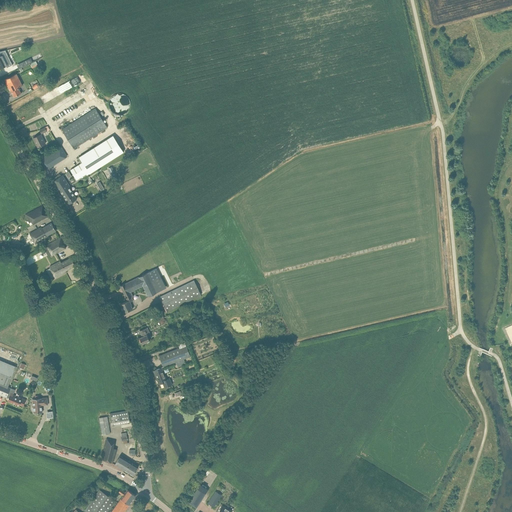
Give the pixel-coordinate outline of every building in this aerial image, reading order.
[(11,62),(7,54),(7,53),(2,55),(0,56),(0,68),(4,67),(6,66),(7,67),(6,67),(6,68),(13,65),(12,65),(11,63),(11,62)] [(18,63),(21,68),(31,63),(29,58),(18,63)] [(16,73),(9,77),(4,79),(10,91),(11,91),(18,87),(18,88),(23,86),(16,73)] [(21,93),(18,88),(18,87),(11,91),(14,97),(21,93)] [(119,95),(118,95),(117,95),(116,95),(115,96),(114,96),(113,97),(112,97),(112,98),(111,99),(110,99),(110,100),(109,101),(109,102),(109,103),(109,104),(108,105),(109,106),(109,107),(109,108),(109,109),(110,110),(110,111),(111,112),(111,113),(112,113),(113,114),(114,115),(115,115),(116,116),(117,116),(118,116),(119,116),(120,116),(121,116),(122,116),(123,116),(124,115),(125,115),(125,114),(126,113),(127,113),(128,112),(128,111),(129,110),(129,109),(129,108),(130,107),(130,106),(130,105),(130,104),(130,103),(129,102),(129,101),(129,100),(128,99),(127,99),(127,98),(126,97),(125,96),(124,96),(123,96),(122,95),(121,95),(120,95),(119,95)] [(62,129),(74,149),(107,127),(95,108),(62,129)] [(45,144),(40,134),(33,138),(34,138),(35,140),(35,141),(38,147),(39,146),(40,147),(45,144)] [(124,152),(123,151),(113,135),(79,157),(82,162),(90,174),(124,152)] [(60,146),(43,157),(39,159),(45,170),(67,156),(60,146)] [(90,174),(82,162),(80,164),(80,163),(70,170),(77,180),(86,174),(87,175),(90,174)] [(112,166),(108,168),(112,177),(116,174),(112,166)] [(63,175),(58,178),(54,181),(69,204),(77,199),(68,186),(70,185),(63,175)] [(49,216),(43,206),(43,205),(26,215),(30,222),(31,222),(33,225),(49,216)] [(52,223),(42,228),(46,236),(56,231),(52,223)] [(46,236),(42,228),(42,227),(37,229),(30,233),(36,243),(47,237),(46,236)] [(66,248),(60,238),(46,245),(52,256),(66,248)] [(60,261),(56,263),(50,266),(55,277),(62,274),(66,272),(66,270),(75,265),(71,257),(61,263),(60,261)] [(147,272),(120,286),(127,300),(132,297),(133,296),(131,292),(143,286),(148,297),(157,292),(152,281),(161,277),(157,268),(147,272)] [(201,294),(194,280),(159,296),(166,311),(201,294)] [(133,300),(132,297),(127,300),(128,301),(119,305),(124,313),(133,308),(131,304),(132,304),(130,302),(133,300)] [(166,321),(161,312),(154,316),(158,325),(166,321)] [(151,336),(147,327),(144,329),(140,330),(142,336),(139,338),(142,343),(146,342),(147,341),(148,342),(149,342),(149,340),(150,340),(148,337),(151,336)] [(180,349),(179,348),(164,354),(159,356),(163,367),(168,365),(176,362),(178,366),(185,363),(183,359),(191,356),(192,356),(188,346),(187,346),(180,349)] [(16,366),(0,359),(0,394),(7,397),(9,398),(11,392),(11,393),(13,389),(8,387),(16,366)] [(162,368),(158,369),(153,371),(159,384),(163,383),(165,387),(172,385),(169,378),(166,379),(162,368)] [(13,396),(14,393),(11,393),(11,392),(9,398),(7,401),(20,405),(20,404),(23,406),(26,400),(21,398),(21,399),(13,396)] [(34,413),(42,412),(42,404),(44,404),(44,405),(48,405),(47,397),(32,399),(33,406),(32,407),(32,410),(34,411),(34,412),(34,413)] [(128,410),(123,411),(110,413),(112,426),(130,423),(128,410)] [(110,433),(107,416),(99,418),(102,435),(110,433)] [(107,439),(101,459),(112,463),(116,449),(113,448),(115,442),(107,439)] [(126,471),(131,462),(132,461),(131,460),(130,461),(127,460),(128,459),(127,458),(127,459),(120,455),(115,464),(126,471)] [(138,467),(131,462),(126,471),(133,475),(138,467)] [(196,488),(190,498),(187,502),(197,508),(206,494),(196,488)] [(113,511),(118,503),(116,501),(99,489),(97,494),(85,510),(87,511),(108,511),(110,509),(113,511)] [(133,499),(136,495),(127,489),(125,492),(121,489),(118,492),(123,495),(119,501),(128,507),(133,499)] [(208,503),(214,507),(222,495),(215,491),(208,503)] [(124,511),(128,507),(119,501),(118,503),(113,511),(111,511),(124,511)]
